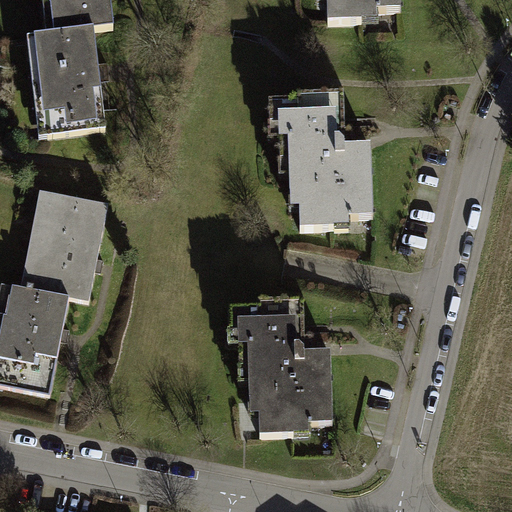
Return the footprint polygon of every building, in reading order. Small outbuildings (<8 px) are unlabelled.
[(50,0),(56,40),(94,35),(116,32),(111,0),(50,0)] [(332,0),(332,5),(328,5),(328,28),(361,28),(361,13),(377,13),(377,16),(400,16),(399,0),(332,0)] [(56,40),(35,42),(47,141),(106,134),(94,35),(56,40)] [(295,98),(295,105),(267,105),(267,128),(281,128),(281,143),(277,143),(278,166),(291,166),(292,179),(288,179),(288,198),(302,198),(302,212),(297,212),(298,235),(331,234),(331,220),(347,220),(347,223),(370,222),(368,150),(343,151),(342,97),(295,98)] [(109,211),(41,197),(21,293),(70,304),(88,308),(109,211)] [(4,320),(0,340),(0,390),(51,401),(70,304),(21,293),(13,292),(7,321),(4,320)] [(257,304),(257,310),(229,311),(229,334),(243,333),(243,348),(239,348),(239,371),(253,371),(253,385),(249,385),(250,403),(263,403),(264,417),(259,417),(259,440),(293,440),(292,426),(309,425),(309,428),(332,428),(330,356),(305,356),(304,303),(257,304)]
